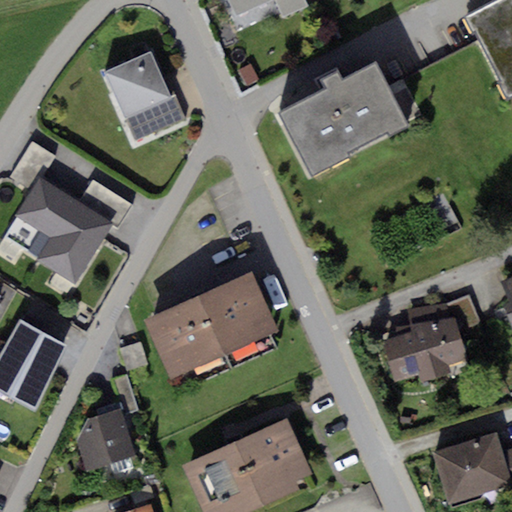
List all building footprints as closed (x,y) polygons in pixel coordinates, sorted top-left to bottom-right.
[(229,0),(236,16),(272,0),(274,0),(283,19),(309,7),(305,0),(229,0)] [(511,0),(506,0),(468,20),(510,98),(511,97),(511,0)] [(150,53),(106,73),(136,140),(180,120),(150,53)] [(323,93),(278,115),(311,182),(349,163),(346,156),(387,136),(390,141),(409,131),(378,67),(346,83),(341,73),(319,84),(323,93)] [(78,204),(40,181),(55,156),(32,143),(12,176),(35,190),(5,240),(80,285),(116,226),(119,228),(133,205),(92,181),(78,204)] [(254,278),(147,325),(171,381),(278,335),(254,278)] [(468,294),(446,304),(460,337),(482,326),(468,294)] [(463,363),(448,318),(446,304),(409,310),(410,324),(397,326),(397,334),(382,339),(397,385),(463,363)] [(70,336),(21,313),(0,356),(0,377),(41,397),(70,336)] [(126,414),(140,409),(129,376),(114,381),(126,414)] [(86,422),(79,442),(88,477),(137,464),(123,412),(86,422)] [(288,426),(183,472),(200,511),(261,511),(297,496),(294,488),(311,481),(288,426)] [(495,437),(436,456),(451,502),(511,482),(511,452),(501,456),(495,437)]
